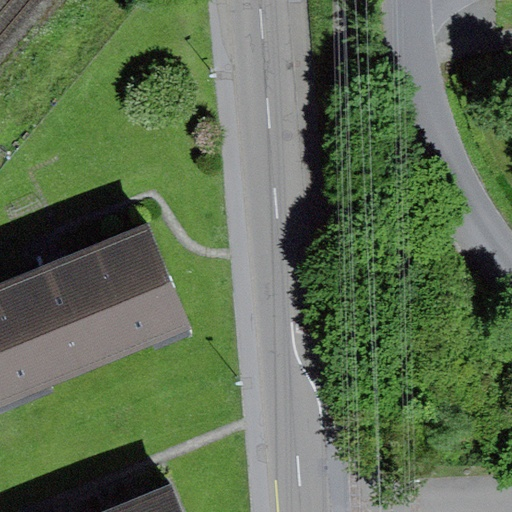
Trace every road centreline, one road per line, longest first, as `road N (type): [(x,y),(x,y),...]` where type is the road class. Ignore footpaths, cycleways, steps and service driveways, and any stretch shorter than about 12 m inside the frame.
road 1 (residential): [(261,0),(302,508)]
road 2 (residential): [(511,265),(454,187),(430,124),(417,75),(414,0)]
road 3 (residential): [(302,508),(511,502)]
